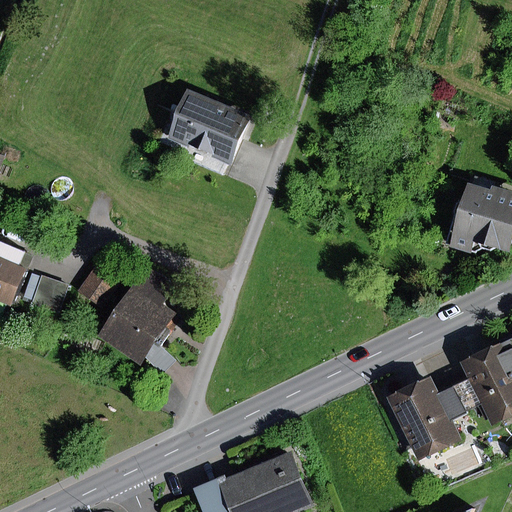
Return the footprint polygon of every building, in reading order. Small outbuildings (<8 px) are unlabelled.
[(232,166),(253,117),(190,90),(169,140),(232,166)] [(511,245),(511,191),(493,186),(492,190),(469,183),(464,201),(458,205),(446,246),(475,254),(482,249),(491,252),(496,249),(510,253),(511,245)] [(34,256),(0,241),(0,301),(12,307),(34,256)] [(130,263),(111,250),(102,263),(100,262),(79,292),(102,308),(123,277),(121,276),(130,263)] [(176,287),(147,268),(100,337),(142,365),(156,345),(160,348),(180,320),(175,316),(177,314),(163,305),(176,287)] [(69,285),(42,276),(33,305),(60,314),(69,285)] [(511,338),(462,362),(492,426),(511,416),(511,338)] [(387,399),(419,462),(462,441),(452,421),(467,413),(454,388),(440,395),(431,377),(387,399)] [(227,480),(226,476),(194,489),(197,496),(203,511),(298,511),(315,505),(292,452),(227,480)]
